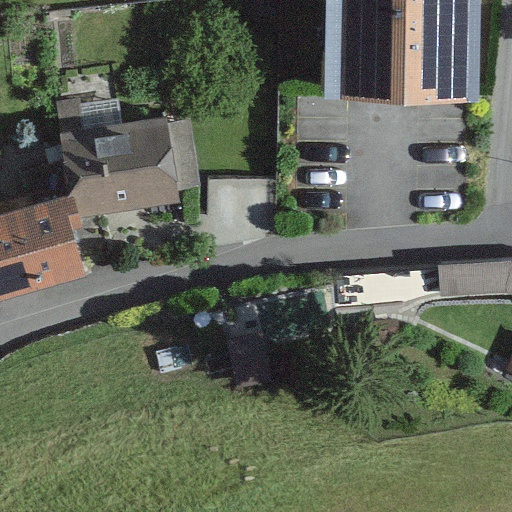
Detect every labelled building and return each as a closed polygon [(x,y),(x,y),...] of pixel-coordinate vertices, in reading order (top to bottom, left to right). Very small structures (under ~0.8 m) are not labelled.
[(475,0),(335,0),(333,88),(473,92),(475,0)] [(56,105),(58,130),(83,128),(80,102),(56,105)] [(63,185),(102,181),(197,171),(191,117),(83,128),(58,130),(63,185)] [(73,202),(90,271),(122,262),(102,181),(81,186),(84,199),(73,202)] [(84,199),(81,186),(0,206),(0,292),(90,271),(73,202),(84,199)] [(511,264),(444,269),(444,300),(511,295),(511,264)]
